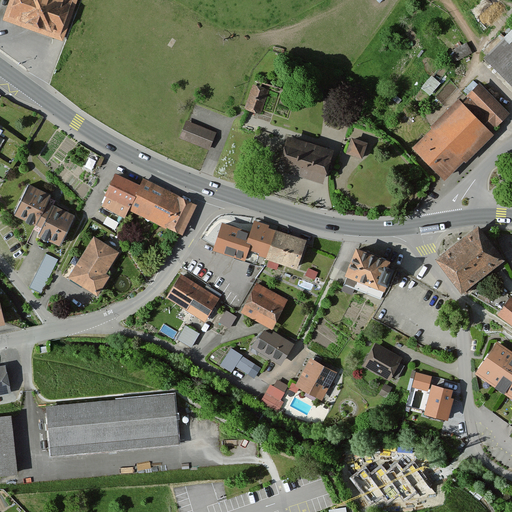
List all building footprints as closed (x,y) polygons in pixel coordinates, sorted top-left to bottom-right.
[(72,0),(16,0),(9,20),(41,31),(59,38),(65,20),(72,0)] [(511,31),(484,57),(511,87),(511,31)] [(469,56),(466,45),(452,52),(457,62),(469,56)] [(509,116),(478,84),(460,101),(458,99),(429,128),(431,131),(412,150),(444,182),(464,162),(466,164),(494,137),(489,132),(495,125),(498,128),(509,116)] [(268,91),(252,86),(244,110),(260,115),(268,91)] [(412,119),(404,113),(398,120),(405,126),(412,119)] [(214,132),(186,122),(180,137),(208,147),(214,132)] [(321,177),(330,151),(286,137),(278,164),(321,177)] [(366,144),(351,139),(346,155),(361,160),(366,144)] [(181,236),(196,205),(142,180),(139,185),(115,173),(103,199),(105,200),(101,207),(124,218),(128,211),(181,236)] [(59,247),(74,217),(46,203),(49,198),(27,187),(12,217),(40,230),(37,236),(59,247)] [(296,271),(307,241),(253,222),(249,234),(223,226),(215,249),(244,259),(245,254),(296,271)] [(501,256),(479,228),(458,243),(441,257),(463,285),(501,256)] [(119,253),(92,237),(67,280),(98,297),(109,278),(105,276),(119,253)] [(390,267),(391,263),(356,249),(347,271),(385,286),(392,268),(390,267)] [(205,319),(217,299),(181,276),(168,296),(205,319)] [(287,301),(255,285),(240,314),(271,331),(287,301)] [(495,297),(483,290),(478,297),(490,305),(495,297)] [(511,326),(511,300),(510,299),(498,317),(511,326)] [(235,318),(225,311),(217,324),(228,330),(235,318)] [(197,336),(185,328),(177,340),(189,348),(197,336)] [(280,366),(293,345),(273,333),(271,336),(262,331),(251,348),(280,366)] [(511,400),(511,353),(496,343),(474,376),(511,400)] [(389,382),(401,360),(375,345),(362,367),(389,382)] [(247,376),(253,365),(230,350),(220,366),(231,373),(234,368),(247,376)] [(336,374),(310,360),(295,388),(321,402),(336,374)] [(0,396),(10,395),(4,366),(0,367),(0,396)] [(432,377),(416,373),(412,387),(428,391),(432,377)] [(389,390),(384,386),(377,395),(383,399),(389,390)] [(452,391),(433,386),(425,414),(447,420),(452,401),(450,400),(452,391)] [(284,395),(269,387),(259,404),(277,414),(282,404),(280,403),(284,395)] [(176,437),(172,396),(45,408),(49,449),(176,437)] [(0,484),(17,483),(11,418),(0,418),(0,484)] [(412,464),(402,472),(417,491),(421,496),(431,489),(412,464)] [(397,465),(385,474),(400,494),(405,500),(417,491),(402,472),(397,465)] [(385,474),(381,468),(369,477),(383,496),(388,503),(400,494),(385,474)] [(371,505),(383,496),(369,477),(363,469),(351,478),(371,505)]
